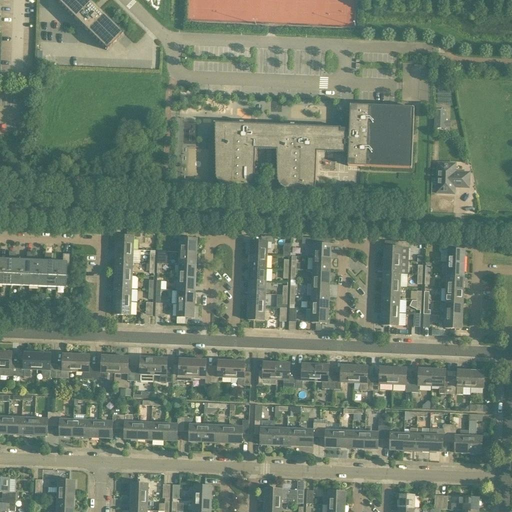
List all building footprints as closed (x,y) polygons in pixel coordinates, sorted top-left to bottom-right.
[(54,0),(106,51),(122,35),(86,0),(54,0)] [(414,108),(350,106),(349,129),(341,129),(341,128),(294,126),(294,124),(290,124),(290,126),(243,124),(243,122),(239,122),(239,124),(214,123),(214,124),(215,124),(216,173),(215,175),(216,176),(216,177),(216,179),(217,180),(217,181),(218,183),(219,184),(220,185),(222,186),(223,187),(225,188),(227,189),(229,189),(254,190),(255,150),(276,151),(277,176),(277,177),(277,179),(277,180),(278,181),(278,182),(279,184),(280,185),(281,186),(282,188),(284,189),(285,190),(286,190),(288,191),(290,191),(315,192),(317,152),(348,153),(348,166),(411,169),(414,108)] [(435,128),(435,129),(446,129),(446,114),(445,114),(436,113),(434,113),(434,128),(435,128)] [(469,188),(469,173),(455,173),(455,164),(438,164),(436,193),(454,194),(454,187),(469,188)] [(207,186),(194,186),(194,193),(207,194),(207,186)] [(127,231),(127,237),(117,237),(116,250),(133,251),(133,238),(140,238),(141,232),(127,231)] [(173,239),(180,239),(180,252),(196,253),(197,240),(187,240),(187,233),(173,233),(173,239)] [(261,236),(261,242),(251,242),(250,255),(267,256),(267,243),(274,243),(274,237),(261,236)] [(307,245),(314,245),(314,258),(330,258),(331,245),(321,245),(321,239),(302,238),(302,244),(307,245)] [(395,242),(395,248),(385,247),(385,260),(401,261),(402,248),(409,249),(409,243),(395,242)] [(291,248),(291,243),(284,243),(284,255),(299,256),(299,248),(291,248)] [(441,250),(448,250),(448,263),(465,264),(465,251),(455,250),(455,244),(442,244),(441,250)] [(116,263),(132,264),(133,251),(116,250),(116,263)] [(8,252),(8,260),(8,264),(11,264),(10,286),(19,286),(20,272),(17,272),(17,260),(14,260),(15,252),(8,252)] [(196,253),(180,252),(179,265),(196,266),(196,253)] [(26,253),(26,261),(26,264),(29,265),(28,287),(37,287),(38,273),(34,273),(35,261),(32,261),(33,253),(26,253)] [(44,254),(44,262),(44,265),(47,265),(46,288),(55,288),(56,274),(52,273),(53,262),(50,262),(51,254),(44,254)] [(62,254),(62,262),(53,262),(52,273),(56,274),(55,288),(65,288),(66,267),(68,267),(69,255),(62,254)] [(267,256),(250,255),(250,268),(266,269),(267,256)] [(330,258),(314,258),(313,271),(330,271),(330,258)] [(10,286),(11,264),(8,264),(8,260),(0,259),(0,271),(2,271),(1,286),(10,286)] [(28,287),(29,265),(26,264),(26,261),(17,260),(17,272),(20,272),(19,286),(28,287)] [(401,261),(385,260),(384,274),(401,274),(401,261)] [(46,288),(47,265),(44,265),(44,262),(35,261),(34,273),(38,273),(37,287),(46,288)] [(115,276),(132,277),(132,264),(116,263),(115,276)] [(465,264),(448,263),(447,276),(464,277),(465,264)] [(150,264),(146,264),(146,271),(149,271),(149,274),(154,274),(154,265),(150,264)] [(179,278),(195,279),(196,266),(179,265),(179,278)] [(266,269),(250,268),(249,281),(266,282),(266,269)] [(330,271),(313,271),(313,284),(329,285),(330,271)] [(401,274),(384,274),(383,287),(400,287),(401,274)] [(115,289),(131,290),(132,277),(115,276),(115,289)] [(464,277),(447,276),(447,289),(464,290),(464,277)] [(178,292),(195,292),(195,279),(179,278),(178,292)] [(266,282),(249,281),(249,294),(265,295),(266,282)] [(329,285),(313,284),(312,297),(329,298),(329,285)] [(400,287),(383,287),(383,299),(400,300),(400,287)] [(114,302),(131,303),(131,290),(115,289),(114,302)] [(464,290),(447,289),(446,302),(463,303),(464,290)] [(177,304),(194,305),(195,292),(178,292),(177,304)] [(265,295),(249,294),(248,307),(265,308),(265,295)] [(311,310),(328,311),(329,298),(312,297),(306,297),(306,302),(309,304),(312,304),(311,310)] [(400,300),(383,299),(382,313),(399,313),(400,300)] [(131,303),(114,302),(113,315),(130,316),(131,303)] [(446,315),(462,316),(463,303),(446,302),(446,315)] [(194,305),(177,304),(177,318),(194,319),(194,305)] [(265,308),(248,307),(248,321),(264,321),(265,308)] [(328,311),(311,310),(311,323),(328,324),(328,311)] [(399,313),(382,313),(382,326),(399,327),(399,313)] [(462,316),(446,315),(445,329),(462,329),(462,316)] [(12,353),(0,352),(0,376),(13,377),(13,382),(17,383),(17,377),(18,363),(11,363),(12,353)] [(37,370),(37,354),(24,353),(24,364),(18,363),(17,377),(17,383),(19,383),(19,377),(30,378),(30,370),(37,370)] [(37,354),(37,370),(41,371),(43,378),(56,379),(56,365),(50,365),(50,354),(37,354)] [(75,372),(76,355),(63,355),(62,366),(56,365),(56,379),(69,379),(69,372),(75,372)] [(76,355),(75,372),(83,372),(82,380),(95,381),(95,367),(89,367),(89,356),(76,355)] [(114,374),(115,357),(102,356),(101,367),(95,367),(95,381),(107,381),(107,373),(114,374)] [(115,357),(114,374),(128,374),(127,382),(133,382),(134,368),(128,368),(128,357),(115,357)] [(154,375),(154,358),(140,358),(140,369),(134,368),(133,382),(153,383),(154,375)] [(154,358),(154,375),(160,376),(160,383),(172,384),(173,370),(167,369),(167,359),(154,358)] [(192,377),(193,360),(180,360),(179,370),(173,370),(172,384),(177,384),(178,382),(192,382),(192,380),(192,377)] [(206,371),(206,361),(193,360),(192,377),(192,380),(200,380),(200,377),(205,377),(205,385),(211,385),(212,371),(206,371)] [(231,378),(232,362),(218,361),(218,371),(212,371),(211,385),(218,386),(218,378),(231,378)] [(251,373),(244,372),(245,362),(232,362),(231,378),(238,379),(237,386),(250,386),(251,373)] [(263,387),(263,380),(276,380),(277,364),(263,363),(263,370),(257,369),(256,386),(263,387)] [(290,364),(277,364),(276,380),(284,381),(283,389),(295,389),(296,375),(289,374),(290,364)] [(302,375),(296,375),(295,389),(301,389),(302,381),(315,382),(315,365),(302,365),(302,375)] [(315,365),(315,382),(322,382),(322,390),(334,390),(335,376),(329,376),(329,366),(315,365)] [(354,383),(354,367),(341,366),(341,376),(335,376),(334,390),(340,391),(340,383),(354,383)] [(354,367),(354,383),(360,384),(360,392),(373,392),(373,378),(367,378),(368,367),(354,367)] [(393,385),(393,368),(380,368),(379,379),(373,378),(373,392),(379,392),(380,384),(393,385)] [(393,368),(393,385),(406,386),(406,394),(411,394),(412,379),(406,379),(407,369),(393,368)] [(431,387),(432,370),(419,369),(418,380),(412,379),(411,394),(411,399),(418,399),(418,386),(431,387)] [(432,370),(431,387),(439,387),(439,395),(450,395),(451,377),(445,377),(445,370),(432,370)] [(470,388),(471,371),(458,371),(457,377),(451,377),(450,395),(463,396),(463,388),(470,388)] [(471,371),(470,388),(484,389),(484,372),(471,371)] [(74,399),(74,407),(78,407),(78,404),(87,404),(87,400),(74,399)] [(288,407),(279,407),(278,417),(287,418),(287,412),(288,412),(288,407)] [(34,435),(35,419),(35,412),(22,412),(22,418),(21,435),(34,435)] [(35,419),(34,435),(47,436),(48,427),(54,427),(54,414),(48,413),(48,419),(35,419)] [(202,443),(203,426),(190,425),(191,414),(184,413),(184,419),(183,432),(189,432),(189,442),(202,443)] [(73,437),(73,420),(60,420),(61,414),(54,414),(54,427),(60,428),(59,437),(73,437)] [(483,415),(469,414),(469,436),(468,453),(481,454),(482,437),(476,437),(477,421),(482,422),(483,415)] [(99,422),(99,438),(112,439),(112,429),(118,429),(119,416),(113,415),(113,422),(99,422)] [(138,440),(138,423),(131,423),(131,418),(130,416),(119,416),(118,429),(125,429),(124,439),(138,440)] [(0,434),(8,434),(9,418),(0,417),(0,434)] [(9,418),(8,434),(21,435),(22,418),(9,418)] [(164,424),(164,441),(177,441),(177,431),(183,432),(184,419),(178,419),(177,425),(164,424)] [(73,420),(73,437),(86,438),(86,421),(73,420)] [(242,444),(242,434),(248,434),(249,421),(243,420),(242,427),(229,427),(228,444),(242,444)] [(300,430),(300,446),(313,447),(313,437),(319,437),(320,421),(314,420),(313,430),(300,430)] [(365,432),(365,449),(378,450),(378,439),(385,440),(385,427),(385,420),(378,420),(378,433),(365,432)] [(86,421),(86,438),(99,438),(99,422),(86,421)] [(254,434),(261,435),(260,445),(274,445),(274,429),(261,428),(262,421),(255,421),(254,434)] [(339,448),(339,431),(333,431),(333,427),(326,427),(326,425),(325,425),(325,421),(320,421),(319,437),(325,437),(325,447),(339,448)] [(138,423),(138,440),(151,440),(151,424),(138,423)] [(151,424),(151,440),(164,441),(164,424),(151,424)] [(430,429),(429,452),(443,452),(443,442),(449,442),(450,426),(443,425),(443,430),(430,429)] [(203,426),(202,443),(215,443),(216,426),(203,426)] [(228,444),(229,427),(216,426),(215,443),(228,444)] [(469,436),(456,436),(456,426),(450,426),(449,442),(455,443),(455,453),(468,453),(469,436)] [(403,451),(404,434),(391,433),(391,427),(385,427),(385,440),(391,440),(390,450),(403,451)] [(274,429),(274,445),(287,446),(287,429),(274,429)] [(287,429),(287,446),(300,446),(300,430),(287,429)] [(404,434),(403,451),(416,451),(417,429),(410,429),(410,434),(404,434)] [(429,452),(430,429),(430,435),(422,435),(422,430),(417,429),(416,451),(429,452)] [(339,431),(339,448),(352,449),(352,432),(339,431)] [(365,449),(365,432),(352,432),(352,449),(365,449)] [(0,492),(2,493),(2,499),(16,500),(16,493),(8,493),(9,480),(0,479),(0,492)] [(57,494),(74,495),(74,482),(58,481),(57,494)] [(131,498),(147,498),(148,485),(131,484),(131,498)] [(194,500),(211,500),(211,488),(195,487),(194,500)] [(304,491),(297,491),(282,490),(265,490),(265,503),(282,504),(297,504),(303,505),(304,491)] [(328,506),(345,506),(345,493),(329,492),(328,506)] [(57,507),(73,508),(74,495),(57,494),(57,507)] [(399,508),(414,509),(415,496),(399,495),(399,508)] [(147,498),(131,498),(130,510),(147,511),(147,498)] [(463,498),(463,505),(451,504),(451,511),(463,511),(478,511),(479,498),(463,498)] [(0,511),(7,511),(8,511),(11,511),(14,511),(15,502),(19,503),(20,500),(16,500),(2,499),(2,505),(0,505),(0,511)] [(210,511),(211,500),(194,500),(193,511),(210,511)] [(264,511),(281,511),(282,504),(265,503),(264,511)]
